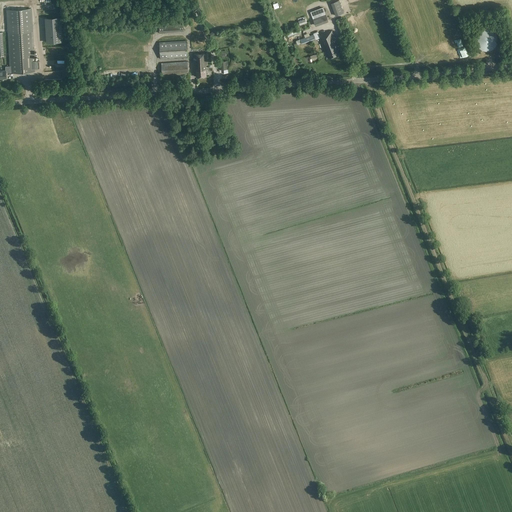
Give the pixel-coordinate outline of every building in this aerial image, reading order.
[(338,0),(331,3),(336,16),(344,13),(339,0),(338,0)] [(345,10),(347,14),(354,12),(351,5),(347,6),(348,9),(345,10)] [(311,10),(314,17),(325,13),(322,6),(311,10)] [(34,61),(31,8),(7,9),(10,66),(5,66),(5,70),(0,70),(0,78),(6,78),(5,73),(11,73),(34,72),(34,68),(39,68),(38,60),(34,61)] [(326,14),(313,19),(315,25),(328,20),(326,14)] [(45,20),(46,43),(62,42),(61,19),(45,20)] [(158,25),(158,32),(184,31),(183,24),(158,25)] [(475,38),(475,39),(475,41),(475,42),(476,43),(476,44),(476,45),(477,46),(478,47),(479,48),(480,49),(481,49),(482,50),(483,50),(484,51),(485,51),(486,51),(488,51),(489,51),(490,50),(491,50),(492,49),(493,49),(494,48),(494,47),(495,47),(496,46),(496,45),(497,44),(497,43),(498,42),(498,41),(498,39),(498,38),(498,37),(497,36),(497,35),(496,34),(496,33),(495,32),(494,31),(493,30),(492,29),(491,29),(490,29),(489,28),(488,28),(486,28),(485,28),(484,28),(483,29),(482,29),(481,29),(480,30),(479,31),(478,31),(478,32),(477,33),(476,34),(476,35),(476,36),(475,37),(475,38)] [(328,58),(339,54),(336,46),(338,46),(332,30),(319,35),(328,58)] [(319,36),(318,31),(313,33),(314,34),(310,36),(309,33),(299,37),(300,39),(296,41),(296,43),(301,41),(302,44),(316,39),(315,38),(319,36)] [(159,42),(160,59),(188,57),(187,41),(159,42)] [(207,53),(194,54),(195,70),(196,70),(197,77),(206,76),(206,65),(207,65),(207,53)] [(189,75),(188,61),(161,63),(162,76),(189,75)]
